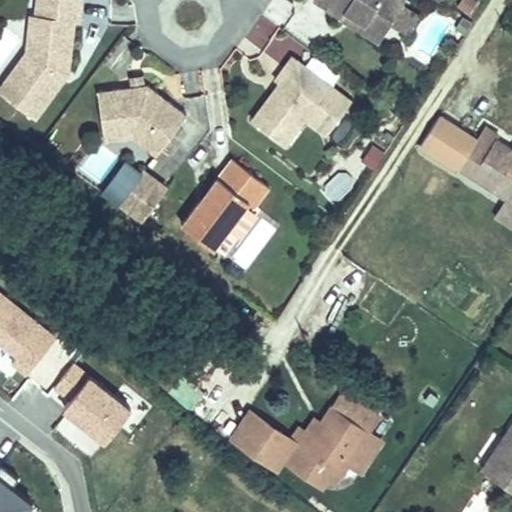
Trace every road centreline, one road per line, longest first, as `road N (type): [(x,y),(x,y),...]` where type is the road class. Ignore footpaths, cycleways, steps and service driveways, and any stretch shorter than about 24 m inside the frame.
road 1 (residential): [(152,0),(158,40),(186,56),(228,37),(234,5)]
road 2 (residential): [(81,511),(63,455),(0,405)]
